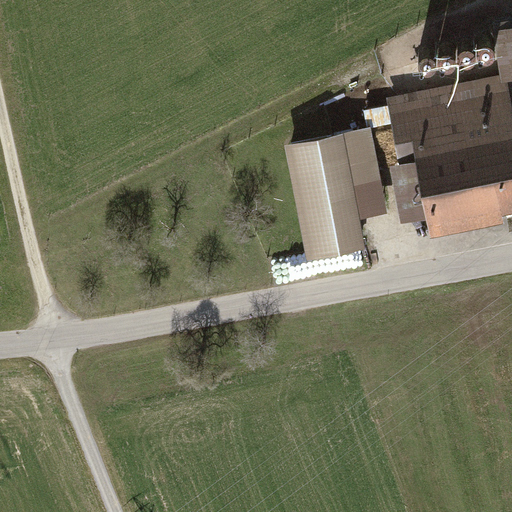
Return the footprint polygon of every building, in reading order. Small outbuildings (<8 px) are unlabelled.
[(511,77),(511,27),(494,31),(503,75),(504,79),(511,77)] [(487,35),(482,36),(479,38),(476,42),(476,47),(478,51),(482,53),(487,54),(491,53),(494,49),(495,45),(494,40),(491,37),(487,35)] [(467,38),(463,39),(459,41),(457,45),(457,50),(459,54),(462,57),(467,57),(471,56),(474,52),(476,48),(475,43),(472,40),(467,38)] [(448,42),(443,43),(439,45),(437,49),(437,54),(439,58),(443,60),(447,61),(452,59),(455,56),(456,52),(455,47),(452,44),(448,42)] [(429,47),(424,47),(421,50),(418,54),(418,58),(420,62),(424,65),(429,66),(433,64),(436,61),(437,56),(436,52),(433,48),(429,47)] [(393,164),(403,216),(430,211),(431,218),(511,201),(511,121),(504,79),(503,75),(389,98),(402,163),(393,164)] [(288,144),(309,248),(361,237),(356,210),(384,205),(368,128),(288,144)]
